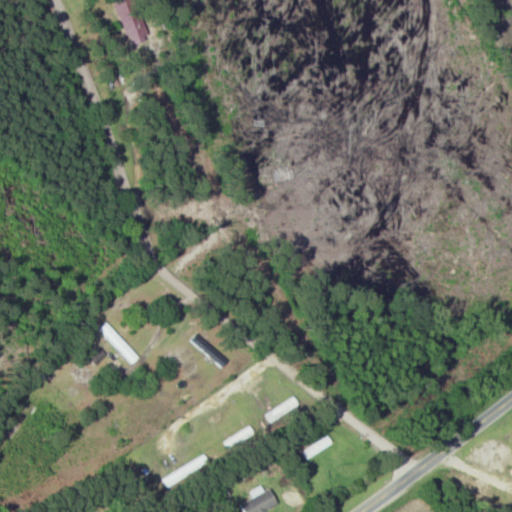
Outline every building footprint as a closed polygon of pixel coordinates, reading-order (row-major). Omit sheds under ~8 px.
[(110,0),(130,44),(148,36),(132,0),(110,0)] [(264,412),(268,420),(298,406),(294,398),(264,412)] [(307,458),(327,443),(323,438),(303,453),(307,458)] [(161,477),(166,487),(209,466),(204,456),(161,477)] [(243,511),(260,511),(277,504),(269,488),(239,503),(243,511)]
